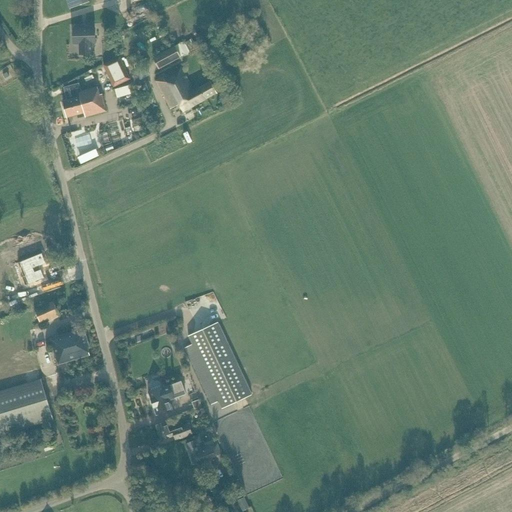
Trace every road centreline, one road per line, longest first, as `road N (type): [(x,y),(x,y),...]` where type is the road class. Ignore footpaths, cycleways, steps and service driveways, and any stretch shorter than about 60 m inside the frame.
road 1 (unclassified): [(126,478),(120,416),(34,59)]
road 2 (unclassified): [(351,511),(511,427)]
